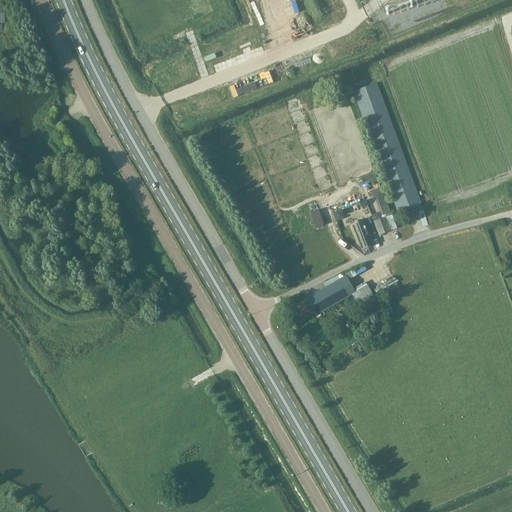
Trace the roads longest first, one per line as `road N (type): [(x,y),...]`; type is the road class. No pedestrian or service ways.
road 1 (primary): [(347,511),(104,91),(63,0)]
road 2 (unclassified): [(41,0),(96,119),(323,511)]
road 3 (unclassified): [(256,312),(85,0)]
road 4 (unclassified): [(256,312),(381,252),(511,211)]
road 5 (unclassified): [(373,511),(256,312)]
